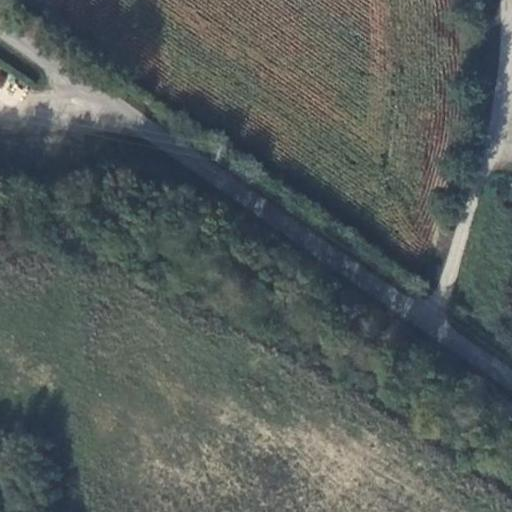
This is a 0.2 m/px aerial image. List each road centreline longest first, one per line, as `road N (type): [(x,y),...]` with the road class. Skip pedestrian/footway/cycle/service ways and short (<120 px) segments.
road 1 (unclassified): [(0,32),(429,331)]
road 2 (unclassified): [(429,331),(462,252),(511,46)]
